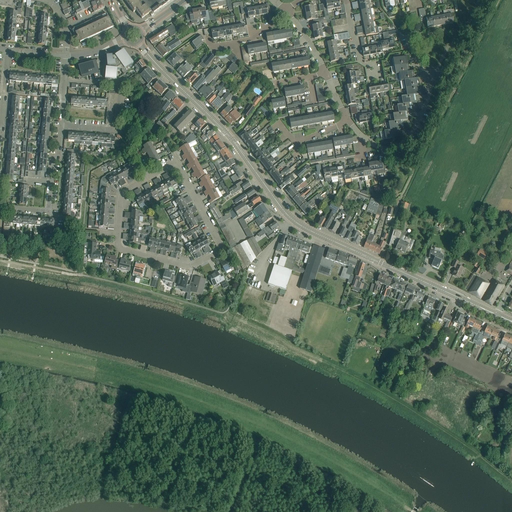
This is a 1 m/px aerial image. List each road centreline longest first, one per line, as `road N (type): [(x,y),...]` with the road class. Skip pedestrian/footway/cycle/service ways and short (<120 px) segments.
road 1 (tertiary): [(450,294),(293,220),(231,138),(137,42)]
road 2 (residential): [(148,177),(176,162),(218,252),(185,266),(122,250),(125,190)]
road 3 (residential): [(362,136),(396,147),(411,134),(432,82),(409,38),(452,30)]
